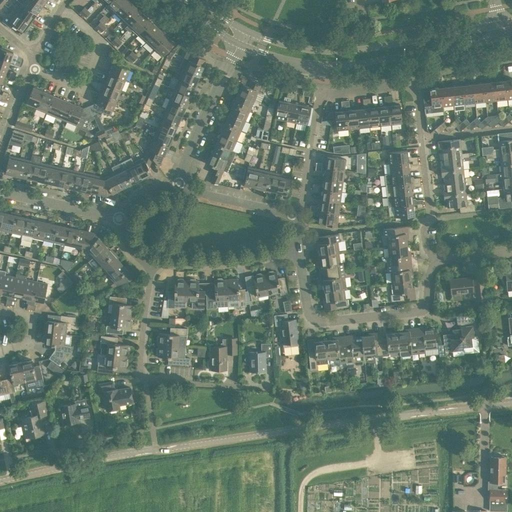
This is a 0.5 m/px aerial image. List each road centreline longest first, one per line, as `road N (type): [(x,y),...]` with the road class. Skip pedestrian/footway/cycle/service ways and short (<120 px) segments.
road 1 (residential): [(0,481),(159,449),(511,404)]
road 2 (residential): [(291,215),(302,198),(319,99),(406,83),(430,219)]
road 3 (tertiary): [(239,38),(259,52),(335,65),(501,37)]
road 4 (tertiary): [(498,24),(359,49),(239,38)]
road 5 (residential): [(299,248),(307,309),(325,321),(420,308),(432,261)]
road 6 (residential): [(239,38),(175,188)]
road 7 (residential): [(31,68),(73,84),(85,80),(97,40),(61,8)]
road 8 (residential): [(153,263),(242,260),(299,248)]
road 9 (residential): [(119,219),(0,190)]
